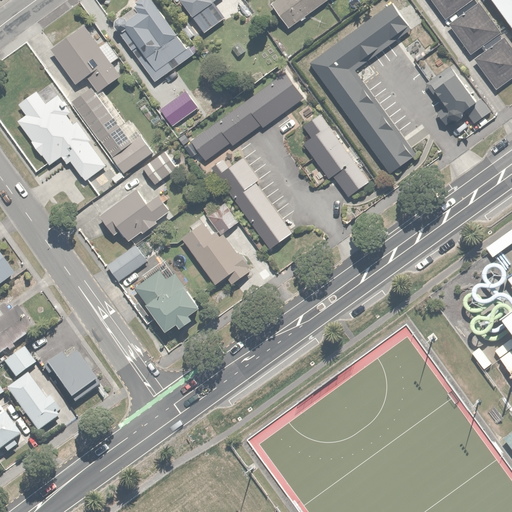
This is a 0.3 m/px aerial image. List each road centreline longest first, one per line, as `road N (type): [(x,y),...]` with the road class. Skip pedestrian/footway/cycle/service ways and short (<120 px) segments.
road 1 (primary): [(170,413),(511,167)]
road 2 (tertiary): [(170,413),(0,172)]
road 3 (primary): [(37,511),(170,413)]
